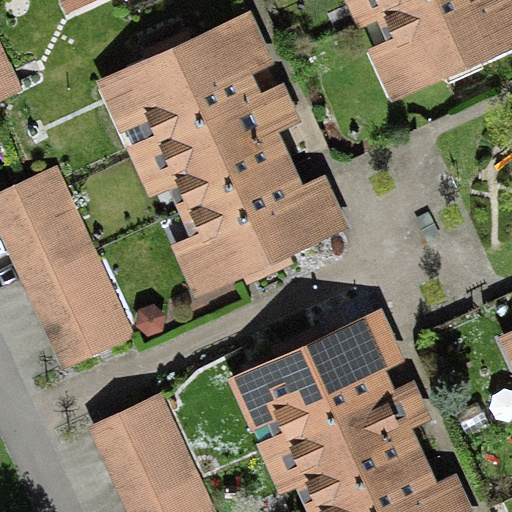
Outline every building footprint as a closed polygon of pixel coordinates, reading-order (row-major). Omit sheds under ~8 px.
[(381,0),(417,78),(442,67),(448,81),(482,65),(476,52),(511,33),(511,0),(501,0),(486,7),(483,0),(381,0)] [(290,203),(274,168),(266,149),(259,135),(267,131),(262,119),(288,107),(279,87),(244,103),(229,70),(251,60),(264,54),(249,20),(189,48),(184,37),(150,52),(155,63),(130,74),(221,275),(246,264),(251,274),(285,259),(280,248),(340,221),(325,187),(310,194),(290,203)] [(0,49),(0,95),(18,88),(0,49)] [(55,169),(0,194),(0,197),(74,359),(130,333),(55,169)] [(285,361),(261,372),(324,511),(467,511),(455,485),(439,493),(421,501),(405,466),(399,452),(390,433),(397,429),(391,417),(419,404),(411,387),(376,402),(360,367),(380,358),(395,351),(380,320),(320,345),(313,332),(279,348),(285,361)] [(212,511),(159,397),(103,423),(143,511),(212,511)]
